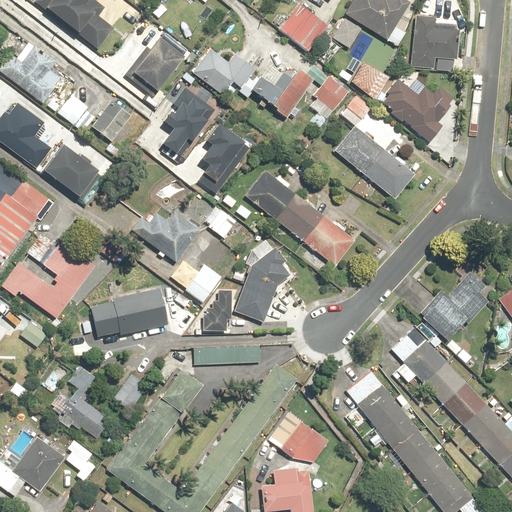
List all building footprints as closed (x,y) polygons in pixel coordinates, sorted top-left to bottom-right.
[(35,0),(34,2),(97,51),(114,30),(97,17),(104,9),(92,0),(35,0)] [(333,20),(307,0),(301,0),(278,30),(306,53),(333,20)] [(350,2),(342,16),(396,48),(405,33),(395,28),(410,3),(405,0),(348,0),(348,1),(350,2)] [(434,18),(414,17),(410,68),(433,69),(434,59),(457,60),(459,31),(433,29),(434,18)] [(361,29),(343,18),(331,39),(348,50),(361,29)] [(191,64),(196,57),(189,51),(188,53),(162,33),(149,50),(145,47),(123,76),(153,98),(183,58),(191,64)] [(9,54),(0,65),(0,73),(41,105),(53,90),(51,89),(58,80),(48,72),(55,63),(29,43),(16,60),(9,54)] [(231,84),(239,89),(247,79),(253,70),(234,56),(227,64),(209,50),(191,73),(222,96),(231,84)] [(452,61),(436,60),(435,71),(451,72),(452,61)] [(388,78),(361,62),(351,84),(374,101),(388,78)] [(253,83),(247,79),(239,89),(237,92),(246,99),(251,93),(285,119),(313,82),(305,75),(297,70),(289,80),(268,64),(253,83)] [(185,71),(179,77),(190,87),(196,80),(185,71)] [(447,106),(452,100),(437,87),(431,94),(423,87),(417,95),(398,80),(386,94),(388,95),(380,105),(389,111),(387,113),(402,124),(403,123),(408,127),(407,129),(427,145),(442,127),(439,125),(444,119),(442,117),(450,107),(447,106)] [(159,147),(174,157),(184,141),(190,145),(213,109),(183,89),(162,122),(171,128),(159,147)] [(51,101),(47,107),(82,133),(93,118),(85,112),(87,108),(69,94),(59,107),(51,101)] [(354,97),(345,109),(361,121),(370,109),(354,97)] [(0,109),(0,143),(35,170),(51,149),(33,136),(42,124),(12,101),(6,109),(0,109)] [(111,101),(91,126),(110,143),(131,118),(111,101)] [(393,159),(353,125),(332,151),(392,202),(414,176),(403,168),(406,164),(396,155),(393,159)] [(204,142),(209,145),(198,160),(206,166),(196,181),(216,194),(248,149),(216,126),(204,142)] [(60,142),(42,168),(79,194),(97,168),(60,142)] [(331,224),(286,189),(289,185),(276,175),(273,179),(263,171),(242,197),(333,267),(353,241),(342,232),(345,229),(334,221),(331,224)] [(0,269),(50,200),(16,176),(0,198),(0,269)] [(226,195),(221,201),(231,210),(236,203),(226,195)] [(240,205),(235,212),(245,220),(251,213),(240,205)] [(235,222),(214,207),(202,225),(223,240),(235,222)] [(165,256),(175,263),(198,231),(173,213),(168,221),(155,213),(153,216),(148,213),(143,220),(140,218),(130,231),(159,251),(156,255),(162,259),(165,256)] [(38,236),(25,254),(39,264),(42,260),(44,261),(41,266),(55,275),(51,281),(54,283),(51,288),(17,264),(0,287),(0,288),(14,298),(17,294),(55,321),(93,268),(57,243),(54,248),(38,236)] [(103,240),(96,250),(111,260),(118,250),(103,240)] [(244,264),(250,268),(233,312),(261,323),(275,286),(288,276),(281,266),(283,264),(274,249),(272,250),(265,241),(251,251),(244,264)] [(201,304),(219,278),(201,267),(184,293),(201,304)] [(511,288),(497,299),(511,320),(511,288)] [(460,307),(440,289),(419,313),(422,316),(419,319),(424,323),(422,325),(436,338),(438,335),(446,342),(463,323),(466,326),(487,302),(475,291),(460,307)] [(118,337),(167,327),(159,290),(109,300),(110,302),(88,306),(95,339),(117,334),(118,337)] [(229,292),(217,291),(217,302),(211,302),(211,310),(205,310),(205,316),(202,316),(202,332),(225,333),(225,320),(229,320),(229,292)] [(189,301),(177,294),(172,301),(184,309),(189,301)] [(90,321),(80,323),(85,344),(94,342),(90,321)] [(47,335),(28,323),(18,337),(37,349),(47,335)] [(511,433),(510,431),(511,428),(511,416),(503,424),(492,412),(497,407),(495,405),(498,402),(494,397),(485,405),(413,327),(389,349),(511,480),(511,433)] [(77,343),(63,344),(64,354),(78,353),(77,343)] [(191,351),(192,366),(259,362),(258,346),(191,351)] [(165,511),(200,511),(297,378),(276,363),(184,491),(145,464),(202,385),(180,370),(108,471),(165,511)] [(76,390),(68,400),(60,393),(49,407),(58,414),(54,420),(66,430),(71,425),(78,431),(80,429),(94,440),(105,427),(99,422),(103,418),(80,399),(96,379),(80,366),(67,382),(76,390)] [(459,511),(481,511),(407,418),(410,415),(407,411),(410,408),(400,395),(393,400),(369,370),(344,390),(375,429),(373,431),(375,434),(368,440),(374,447),(381,442),(385,446),(387,445),(440,511),(455,511),(458,510),(459,511)] [(145,385),(129,375),(112,400),(127,410),(145,385)] [(312,464),(326,441),(286,413),(266,440),(291,459),(312,464)] [(39,493),(63,458),(34,438),(10,474),(0,466),(0,487),(14,497),(24,483),(39,493)] [(297,469),(272,472),(273,485),(260,487),(262,511),(274,511),(290,510),(289,511),(311,511),(308,470),(297,472),(297,469)] [(238,511),(235,509),(243,499),(233,490),(224,501),(229,505),(223,511),(238,511)]
